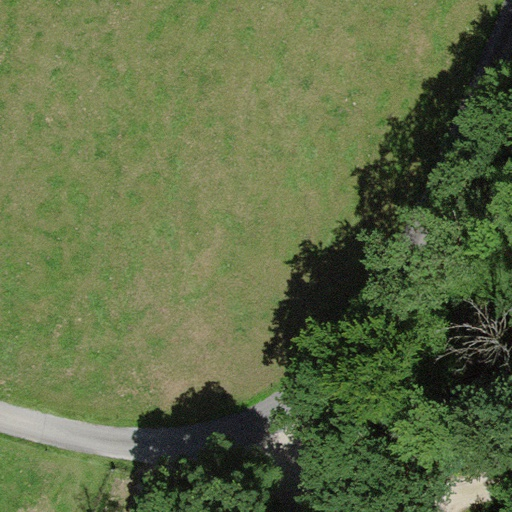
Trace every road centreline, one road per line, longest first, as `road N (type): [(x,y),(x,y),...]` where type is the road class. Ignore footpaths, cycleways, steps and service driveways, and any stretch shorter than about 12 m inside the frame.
road 1 (track): [(262,449),(354,349),(511,21)]
road 2 (track): [(0,416),(178,448),(262,449)]
road 3 (track): [(262,449),(377,505),(511,507)]
